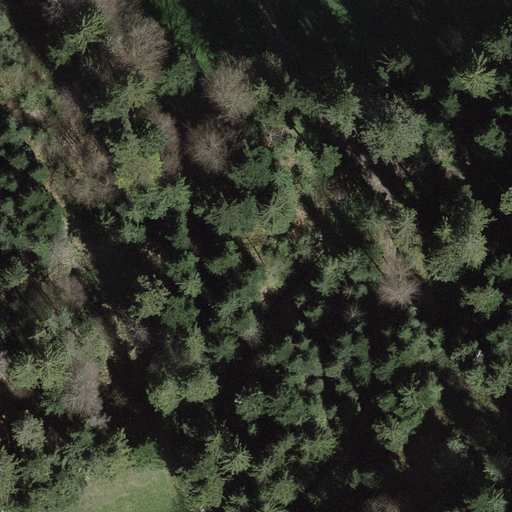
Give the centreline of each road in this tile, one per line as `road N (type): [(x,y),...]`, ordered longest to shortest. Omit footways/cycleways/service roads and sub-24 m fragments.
road 1 (track): [(331,511),(373,348),(388,267),(387,217),(376,164),(318,119),(268,0)]
road 2 (track): [(196,511),(57,202),(43,186),(0,169)]
road 3 (track): [(376,164),(435,179),(475,171),(511,142)]
